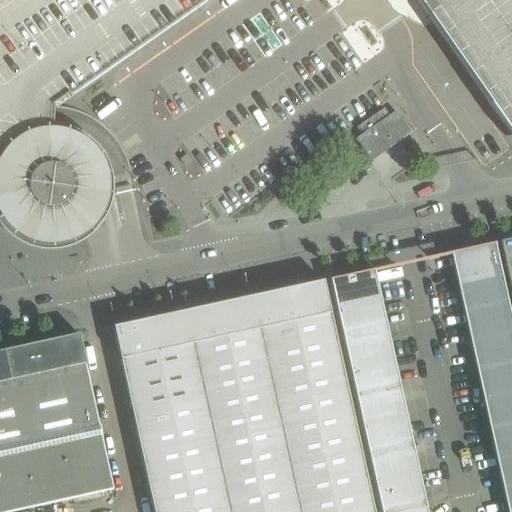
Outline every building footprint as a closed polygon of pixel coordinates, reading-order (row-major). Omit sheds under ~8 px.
[(511,0),(0,0),(0,198),(28,192),(29,195),(31,201),(35,205),(40,209),(45,211),(53,211),(58,209),(64,206),(68,202),(70,197),(72,191),(72,186),(72,185),(70,179),(67,174),(62,171),(57,168),(51,167),(53,126),(53,118),(54,107),(54,106),(67,97),(69,100),(71,99),(67,94),(67,95),(66,94),(86,80),(115,60),(127,52),(133,47),(142,41),(158,30),(166,24),(194,5),(200,0),(414,0),(435,28),(440,36),(447,46),(457,61),(459,63),(463,69),(467,75),(495,115),(511,137),(511,139),(511,0)] [(370,163),(410,135),(395,113),(389,117),(384,110),(356,130),(361,137),(355,141),(370,163)] [(511,240),(500,243),(511,299),(511,240)] [(458,283),(501,274),(495,245),(452,254),(458,283)] [(335,311),(378,301),(372,272),(329,282),(335,311)] [(501,274),(458,283),(464,313),(507,303),(501,274)] [(186,313),(112,329),(152,511),(373,511),(357,438),(323,283),(320,283),(263,296),(224,304),(186,313)] [(378,301),(335,311),(342,340),(385,330),(378,301)] [(511,323),(507,303),(464,313),(471,342),(511,333),(511,323)] [(385,330),(342,340),(348,369),(391,360),(385,330)] [(511,333),(471,342),(477,371),(511,363),(511,333)] [(0,511),(18,511),(112,491),(113,491),(85,367),(85,366),(79,336),(77,336),(77,337),(0,353),(0,511)] [(391,360),(348,369),(355,398),(398,389),(391,360)] [(511,363),(477,371),(484,401),(511,394),(511,363)] [(398,389),(355,398),(361,428),(404,418),(398,389)] [(511,394),(484,401),(490,430),(511,425),(511,394)] [(404,418),(361,428),(368,457),(411,448),(404,418)] [(511,425),(490,430),(497,459),(511,455),(511,425)] [(411,448),(368,457),(374,486),(417,477),(411,448)] [(511,455),(497,459),(503,489),(511,486),(511,455)] [(417,477),(374,486),(379,511),(397,511),(424,506),(417,477)] [(511,511),(511,486),(503,489),(508,511),(511,511)]
